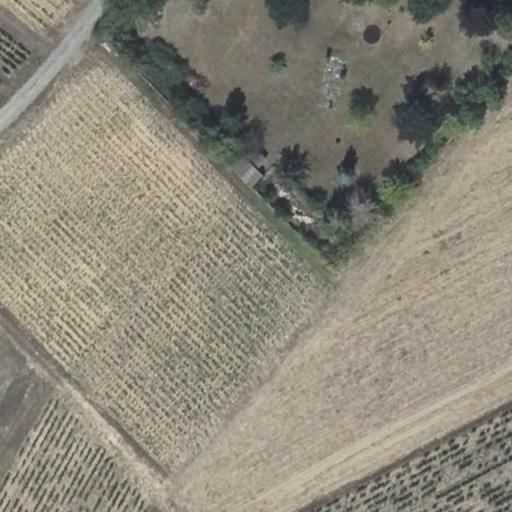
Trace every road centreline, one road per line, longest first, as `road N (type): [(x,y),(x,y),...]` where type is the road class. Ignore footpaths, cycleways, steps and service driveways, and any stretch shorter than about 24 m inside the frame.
road 1 (track): [(0,313),(201,511)]
road 2 (unclassified): [(116,0),(0,127)]
